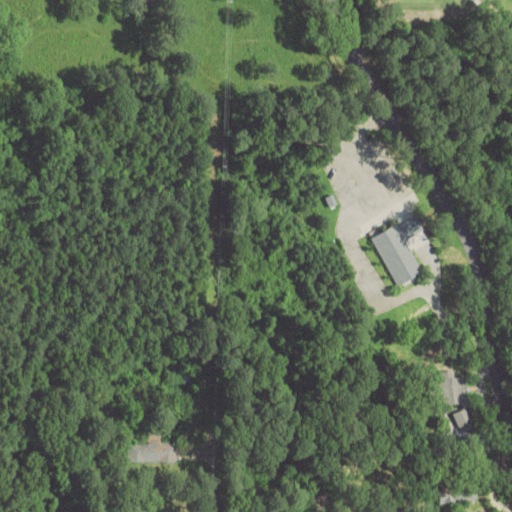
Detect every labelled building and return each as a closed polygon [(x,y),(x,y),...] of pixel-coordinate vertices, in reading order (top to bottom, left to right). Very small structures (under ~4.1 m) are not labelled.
[(369,237),(395,286),(422,272),(405,240),(423,230),(414,213),(369,237)] [(465,379),(433,379),(433,406),(465,406),(465,379)] [(356,415),(393,413),(392,388),(354,390),(356,415)] [(175,443),(125,443),(125,462),(175,462),(175,443)] [(475,484),(438,484),(438,502),(475,502),(475,484)] [(387,493),(374,485),(367,498),(381,505),(387,493)]
